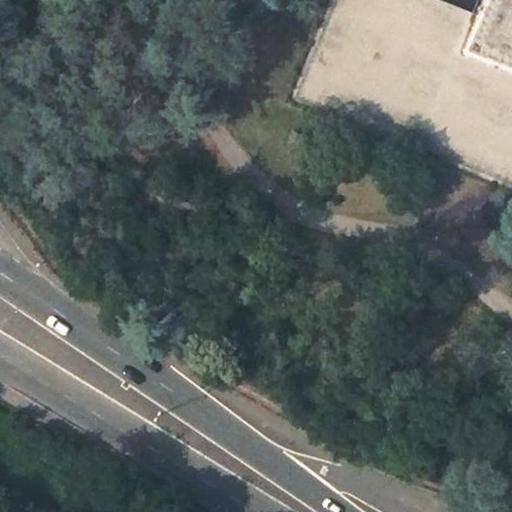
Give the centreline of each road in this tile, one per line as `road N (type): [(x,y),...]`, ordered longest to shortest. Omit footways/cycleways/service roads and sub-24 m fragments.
road 1 (primary): [(275,470),(36,295)]
road 2 (primary): [(0,346),(136,439)]
road 3 (primary): [(0,365),(136,439)]
road 4 (primary): [(136,439),(251,511)]
road 5 (unclassified): [(395,511),(351,487),(275,470)]
